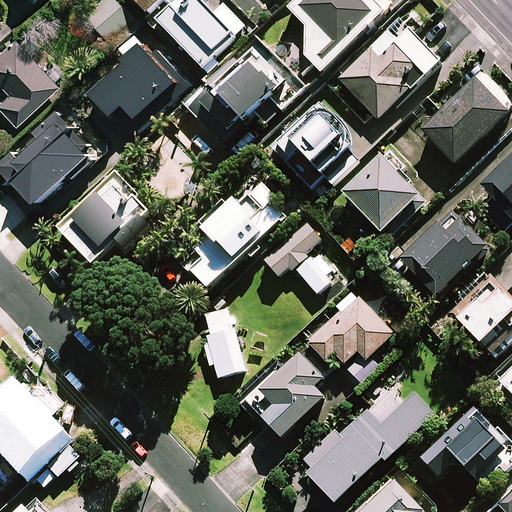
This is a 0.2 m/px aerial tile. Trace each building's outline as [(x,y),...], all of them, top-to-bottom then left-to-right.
[(141,29),(115,0),(102,0),(87,13),(118,49),(141,29)] [(164,0),(134,0),(149,15),(164,0)] [(308,57),(324,74),(388,15),(373,0),(308,0),(294,13),(309,29),(308,57)] [(235,38),(199,1),(182,18),(170,7),(157,20),(204,68),(235,38)] [(195,87),(144,31),(132,42),(142,53),(99,92),(121,116),(124,114),(143,134),(195,87)] [(411,31),(398,44),(389,34),(341,80),(380,121),(441,63),(411,31)] [(56,82),(11,36),(0,47),(0,81),(8,90),(0,98),(0,106),(16,123),(56,82)] [(282,93),(242,50),(185,103),(226,146),(282,93)] [(511,114),(479,80),(425,132),(458,166),(511,114)] [(284,100),(261,118),(268,126),(290,108),(284,100)] [(19,147),(0,165),(19,186),(25,181),(48,205),(105,151),(61,105),(38,127),(44,134),(24,153),(19,147)] [(364,158),(319,110),(281,146),(295,160),(304,152),(335,185),(364,158)] [(202,168),(173,143),(148,173),(177,198),(202,168)] [(428,204),(384,158),(346,194),(390,240),(428,204)] [(511,159),(484,187),(511,216),(511,159)] [(279,199),(258,176),(204,227),(213,237),(198,251),(207,260),(194,271),(211,289),(285,220),(272,206),(279,199)] [(152,214),(119,177),(62,229),(96,265),(121,242),(128,250),(149,232),(152,214)] [(488,250),(454,214),(404,260),(438,297),(488,250)] [(324,242),(309,225),(267,261),(281,278),(324,242)] [(339,279),(320,256),(300,272),(319,295),(339,279)] [(511,345),(511,299),(504,291),(488,306),(484,302),(463,322),(498,358),(511,345)] [(396,336),(356,293),(340,308),(344,312),(311,343),(329,363),(338,355),(348,365),(361,353),(368,361),(396,336)] [(213,336),(209,338),(210,341),(206,342),(213,366),(216,365),(221,379),(248,371),(225,299),(204,306),(213,336)] [(327,378),(304,353),(263,392),(297,427),(328,398),(317,387),(327,378)] [(511,372),(502,381),(511,391),(511,372)] [(407,404),(394,390),(344,438),(338,431),(302,465),(339,504),(386,459),(389,462),(440,413),(420,392),(407,404)] [(56,438),(18,394),(0,409),(0,439),(24,467),(56,438)] [(511,455),(511,448),(477,411),(427,459),(443,477),(462,459),(484,482),(511,455)] [(425,511),(397,481),(361,511),(425,511)] [(511,511),(511,497),(501,507),(506,511),(511,511)]
